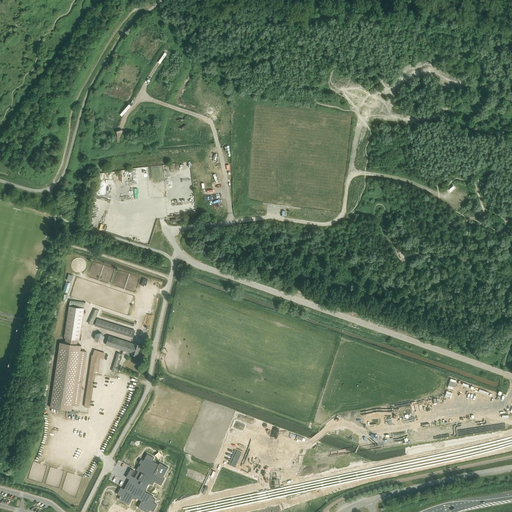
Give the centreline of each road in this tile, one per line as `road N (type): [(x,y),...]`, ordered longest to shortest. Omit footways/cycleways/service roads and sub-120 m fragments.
road 1 (unclassified): [(511,376),(180,255)]
road 2 (unclassified): [(84,511),(147,390),(180,255)]
road 3 (unknown): [(0,166),(46,188),(53,184),(82,84),(117,25),(149,0)]
road 4 (unknown): [(171,278),(64,243),(46,188)]
road 5 (unclassified): [(367,501),(511,468)]
